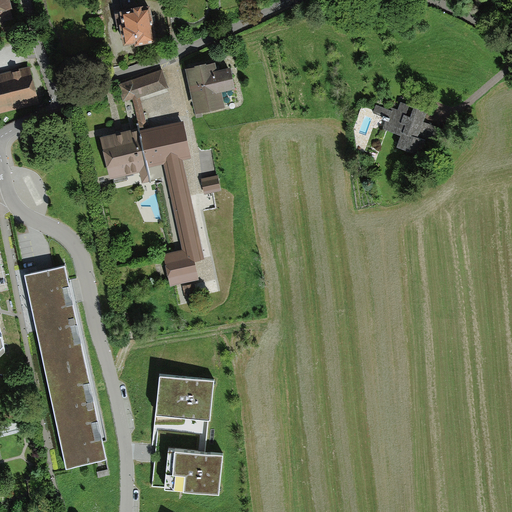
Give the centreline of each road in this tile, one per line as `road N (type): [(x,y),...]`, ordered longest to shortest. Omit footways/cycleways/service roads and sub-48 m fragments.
road 1 (track): [(170,54),(201,215),(257,242),(265,262),(285,511)]
road 2 (residential): [(126,511),(119,404),(83,261),(70,241),(17,210),(0,156)]
road 3 (residential): [(55,106),(286,0)]
